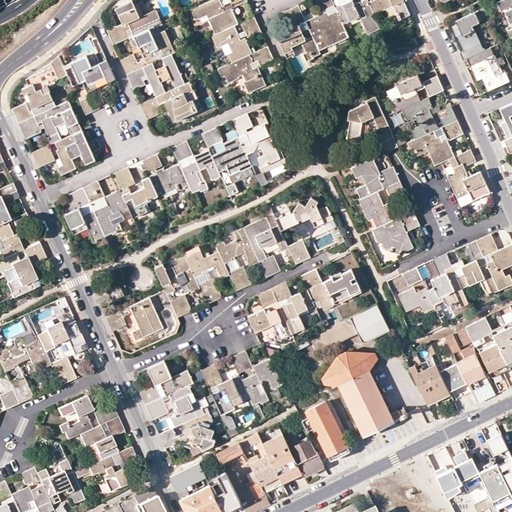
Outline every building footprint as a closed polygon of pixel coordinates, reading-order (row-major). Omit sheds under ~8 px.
[(116,8),(123,23),(127,21),(130,28),(133,35),(153,26),(162,22),(155,9),(139,16),(132,0),(116,8)] [(207,14),(216,34),(233,26),(238,24),(231,8),(225,11),(219,0),(210,0),(200,5),(191,9),(195,19),(207,14)] [(309,27),(319,49),(349,36),(343,23),(335,7),(332,1),(332,0),(321,0),(327,11),(321,13),(306,20),(309,27)] [(315,0),(321,13),(327,11),(321,0),(315,0)] [(374,14),(368,0),(351,0),(335,7),(343,23),(360,15),(367,32),(380,27),(374,14)] [(368,0),(374,14),(393,5),(399,18),(409,14),(402,0),(368,0)] [(511,36),(511,0),(500,0),(497,2),(502,11),(504,10),(511,28),(508,30),(511,37),(511,36)] [(290,8),(297,24),(298,23),(306,20),(298,4),(290,8)] [(283,11),(291,27),(297,24),(290,8),(283,11)] [(478,10),(456,20),(457,23),(453,25),(464,50),(460,51),(463,59),(467,57),(484,49),(472,24),(482,20),(478,10)] [(241,22),(245,31),(257,25),(254,17),(241,22)] [(306,20),(298,23),(301,30),(309,27),(306,20)] [(123,23),(107,30),(110,37),(126,30),(130,28),(127,21),(123,23)] [(319,49),(309,27),(301,30),(298,23),(297,24),(291,27),(277,33),(287,56),(295,53),(291,46),(302,41),(306,51),(303,52),(306,60),(321,54),(319,49)] [(260,31),(257,25),(245,31),(247,37),(260,31)] [(175,52),(164,30),(156,34),(153,26),(133,35),(129,37),(135,48),(139,46),(145,59),(137,62),(136,60),(123,66),(127,74),(152,63),(156,61),(153,53),(159,51),(162,58),(171,54),(175,52)] [(211,36),(217,47),(228,43),(231,52),(228,53),(232,62),(251,53),(244,38),(240,40),(233,26),(216,34),(211,36)] [(110,37),(113,44),(129,37),(126,30),(110,37)] [(243,81),(248,92),(265,84),(257,67),(253,69),(251,64),(271,54),(267,46),(251,53),(232,62),(217,68),(221,77),(225,75),(228,83),(239,78),(238,76),(242,75),(245,80),(243,81)] [(487,90),(509,81),(505,70),(495,75),(487,57),(493,54),(490,47),(484,49),(467,57),(477,79),(482,77),(487,90)] [(120,59),(123,66),(136,60),(133,54),(120,59)] [(146,75),(156,96),(165,92),(161,82),(171,78),(175,88),(185,83),(171,54),(162,58),(165,65),(155,69),(152,63),(127,74),(130,82),(142,77),(146,75)] [(273,60),(271,54),(251,64),(253,69),(257,67),(273,60)] [(77,96),(86,115),(93,111),(87,97),(89,96),(87,92),(115,79),(107,60),(92,67),(86,55),(63,66),(67,73),(77,96)] [(55,82),(54,80),(67,73),(63,66),(60,59),(44,67),(45,70),(26,79),(29,85),(22,88),(32,110),(29,112),(28,109),(14,115),(18,123),(55,106),(48,91),(50,91),(48,85),(55,82)] [(440,75),(443,86),(449,84),(446,73),(440,75)] [(402,108),(420,99),(414,86),(422,83),(418,74),(397,83),(402,96),(392,101),(396,111),(402,108)] [(426,86),(439,80),(437,75),(424,81),(426,86)] [(142,77),(130,82),(133,89),(145,84),(142,77)] [(430,95),(443,89),(439,80),(426,86),(430,95)] [(165,101),(174,121),(197,110),(192,99),(197,97),(194,90),(193,90),(188,82),(185,83),(175,88),(165,92),(156,96),(140,104),(143,111),(159,104),(165,101)] [(87,97),(93,111),(100,108),(93,94),(89,96),(87,97)] [(384,116),(375,95),(366,99),(367,102),(349,110),(348,118),(350,119),(348,138),(360,139),(362,120),(373,115),(379,128),(380,127),(382,132),(383,133),(390,149),(398,146),(384,116)] [(208,108),(216,105),(212,96),(204,98),(208,108)] [(420,99),(402,108),(407,119),(415,115),(419,125),(411,129),(415,138),(438,128),(429,108),(433,106),(428,96),(420,99)] [(81,130),(68,100),(55,106),(18,123),(21,131),(38,124),(42,122),(49,136),(44,138),(47,146),(55,142),(61,139),(55,125),(65,121),(71,135),(81,130)] [(511,101),(500,107),(506,120),(501,122),(508,138),(504,139),(507,146),(511,143),(511,101)] [(11,109),(14,115),(28,109),(25,102),(11,109)] [(159,104),(143,111),(147,119),(163,112),(159,104)] [(440,117),(453,111),(450,105),(437,111),(440,117)] [(443,125),(457,119),(453,111),(440,117),(443,125)] [(246,113),(239,116),(245,128),(252,125),(246,113)] [(238,136),(246,154),(261,147),(264,154),(257,157),(261,166),(279,158),(264,124),(255,128),(257,132),(249,136),(245,128),(239,116),(231,120),(238,136)] [(438,128),(415,138),(407,142),(414,156),(427,150),(434,165),(441,162),(449,158),(455,156),(448,140),(445,134),(460,127),(457,119),(443,125),(438,128)] [(38,124),(21,131),(25,139),(41,131),(38,124)] [(210,129),(214,138),(220,135),(216,127),(210,129)] [(460,127),(445,134),(448,140),(463,133),(460,127)] [(220,135),(214,138),(210,129),(201,133),(208,149),(218,171),(227,167),(230,174),(239,169),(240,171),(251,165),(246,154),(238,136),(226,142),(224,139),(222,140),(220,135)] [(94,160),(81,130),(71,135),(61,139),(55,142),(58,149),(56,150),(62,165),(57,167),(61,175),(75,168),(71,159),(81,154),(86,164),(94,160)] [(383,152),(390,149),(383,133),(376,136),(383,152)] [(179,143),(186,157),(192,154),(186,140),(179,143)] [(171,147),(178,161),(186,157),(179,143),(171,147)] [(32,153),(35,160),(51,153),(47,146),(32,153)] [(189,184),(192,192),(200,188),(201,190),(208,187),(204,180),(201,181),(196,171),(206,167),(212,179),(220,176),(218,171),(208,149),(194,156),(196,161),(181,168),(189,184)] [(475,160),(470,149),(455,156),(459,165),(462,163),(464,165),(475,160)] [(51,153),(35,160),(38,167),(54,160),(51,153)] [(150,156),(155,168),(161,165),(156,154),(150,156)] [(194,156),(192,154),(186,157),(178,161),(179,163),(181,168),(196,161),(194,156)] [(402,162),(399,154),(391,157),(393,165),(402,162)] [(149,176),(157,193),(160,192),(162,194),(179,186),(180,189),(184,188),(183,186),(189,184),(181,168),(179,163),(163,169),(163,168),(156,170),(155,168),(150,156),(142,160),(149,176)] [(449,158),(453,167),(459,165),(455,156),(449,158)] [(373,157),(351,167),(356,176),(362,174),(366,182),(356,187),(361,198),(371,194),(377,191),(386,187),(400,181),(396,172),(384,178),(385,180),(382,182),(379,175),(381,174),(373,157)] [(447,175),(457,198),(469,192),(473,200),(490,192),(480,170),(468,176),(464,165),(462,163),(459,165),(453,167),(455,171),(447,175)] [(396,172),(393,165),(381,170),(384,178),(396,172)] [(121,170),(128,185),(134,182),(127,167),(121,170)] [(128,209),(132,218),(147,211),(143,202),(158,195),(157,193),(149,176),(141,179),(144,186),(131,192),(128,185),(121,170),(112,174),(119,189),(128,209)] [(91,183),(98,199),(104,196),(97,180),(91,183)] [(400,181),(386,187),(390,195),(404,189),(400,181)] [(0,224),(6,222),(10,220),(2,204),(0,198),(0,197),(15,191),(12,183),(0,188),(0,224)] [(83,187),(105,235),(112,232),(113,233),(121,229),(118,221),(113,223),(109,215),(120,210),(121,213),(128,209),(119,189),(104,196),(98,199),(91,183),(83,187)] [(105,235),(83,187),(76,190),(83,206),(76,209),(65,214),(74,233),(88,227),(94,241),(105,236),(105,235)] [(406,194),(404,189),(390,195),(392,200),(406,194)] [(69,193),(76,209),(83,206),(76,190),(69,193)] [(15,191),(0,197),(0,198),(2,204),(18,197),(15,191)] [(361,198),(359,199),(369,219),(373,218),(377,227),(400,216),(392,200),(383,204),(377,191),(371,194),(361,198)] [(314,226),(333,217),(327,204),(317,209),(315,205),(317,201),(310,197),(305,205),(298,202),(292,211),(293,212),(290,213),(288,209),(280,213),(281,215),(275,218),(277,224),(280,230),(309,216),(314,226)] [(400,216),(377,227),(373,229),(378,241),(382,242),(385,248),(399,253),(400,250),(403,251),(413,246),(406,230),(404,225),(417,219),(414,210),(400,216)] [(26,213),(12,219),(16,226),(29,220),(26,213)] [(259,261),(266,277),(276,272),(268,256),(266,258),(261,247),(276,240),(281,251),(288,248),(287,246),(280,230),(277,224),(270,228),(265,217),(243,227),(259,261)] [(417,219),(404,225),(406,230),(420,224),(417,219)] [(29,220),(16,226),(19,233),(32,227),(29,220)] [(6,222),(0,224),(0,238),(4,248),(0,250),(0,252),(3,258),(15,253),(22,250),(23,249),(16,233),(12,235),(6,222)] [(218,251),(224,263),(232,259),(231,257),(243,252),(249,266),(259,261),(243,227),(234,231),(237,238),(225,244),(223,241),(215,244),(218,251)] [(484,236),(491,252),(498,249),(491,233),(484,236)] [(476,239),(483,256),(491,252),(484,236),(476,239)] [(49,257),(56,253),(46,237),(39,241),(49,257)] [(296,242),(304,259),(310,257),(302,239),(296,242)] [(499,289),(487,263),(480,266),(477,259),(483,256),(476,239),(467,243),(475,260),(463,265),(461,266),(465,273),(457,276),(462,287),(480,279),(487,294),(499,289)] [(39,242),(23,249),(22,250),(25,256),(26,256),(26,257),(42,250),(39,242)] [(288,248),(295,264),(304,259),(296,242),(287,246),(288,248)] [(487,263),(499,289),(511,282),(511,279),(509,274),(506,275),(502,268),(511,263),(511,242),(498,249),(491,252),(494,259),(487,263)] [(199,287),(207,304),(216,299),(207,280),(204,273),(203,273),(202,271),(215,265),(221,278),(229,274),(228,272),(224,263),(218,251),(204,258),(198,246),(184,252),(185,256),(199,287)] [(42,250),(26,257),(30,264),(46,257),(42,250)] [(491,252),(483,256),(487,263),(494,259),(491,252)] [(7,282),(13,297),(39,285),(30,264),(26,257),(26,256),(25,256),(18,259),(15,253),(3,258),(0,259),(0,276),(3,275),(2,271),(12,267),(17,278),(7,282)] [(452,266),(446,253),(439,256),(447,272),(439,275),(431,279),(435,286),(428,289),(434,304),(443,300),(441,295),(451,291),(455,299),(449,301),(453,310),(469,302),(462,287),(457,276),(452,266)] [(268,256),(276,272),(280,271),(273,254),(268,256)] [(155,267),(166,293),(174,290),(173,287),(187,281),(192,291),(199,287),(185,256),(177,259),(179,263),(165,269),(162,263),(155,267)] [(432,259),(439,275),(447,272),(439,256),(432,259)] [(462,261),(452,266),(457,276),(465,273),(461,266),(463,265),(462,261)] [(236,269),(244,287),(251,284),(243,265),(236,269)] [(417,266),(407,271),(412,284),(423,279),(417,266)] [(310,270),(317,284),(322,282),(315,268),(310,270)] [(229,274),(236,290),(244,287),(236,269),(228,272),(229,274)] [(306,288),(312,301),(318,299),(323,310),(351,297),(351,296),(360,291),(350,269),(341,273),(340,272),(331,276),(332,277),(322,282),(317,284),(310,270),(300,275),(306,288)] [(412,284),(407,271),(403,272),(409,285),(412,284)] [(207,280),(216,299),(221,297),(212,278),(207,280)] [(278,285),(284,298),(290,296),(291,295),(285,282),(278,285)] [(271,289),(277,302),(284,298),(278,285),(271,289)] [(107,290),(111,300),(123,294),(119,286),(107,290)] [(434,304),(428,289),(427,287),(416,292),(414,287),(399,293),(407,310),(421,304),(425,311),(436,306),(434,304)] [(279,307),(292,333),(304,327),(297,312),(314,304),(312,301),(306,288),(291,295),(290,296),(292,300),(279,307)] [(277,302),(271,289),(264,292),(270,305),(277,302)] [(270,305),(264,292),(256,295),(261,303),(263,308),(264,307),(270,305)] [(177,297),(185,314),(192,311),(184,294),(177,297)] [(162,327),(148,297),(140,301),(106,317),(112,330),(126,324),(122,316),(132,311),(139,327),(132,331),(136,339),(162,327)] [(170,300),(177,317),(185,314),(177,297),(170,300)] [(247,315),(255,331),(272,324),(278,339),(292,333),(279,307),(266,312),(264,307),(263,308),(261,303),(251,308),(253,312),(247,315)] [(389,330),(376,303),(325,328),(309,336),(317,352),(357,333),(361,341),(366,341),(389,330)] [(466,326),(473,341),(493,331),(492,329),(485,316),(466,326)] [(493,331),(494,333),(511,323),(511,319),(492,329),(493,331)] [(87,348),(74,320),(61,326),(59,321),(45,327),(46,329),(37,334),(44,351),(53,346),(52,344),(67,337),(75,354),(87,348)] [(498,341),(507,360),(511,358),(511,323),(494,333),(498,341)] [(473,341),(466,326),(457,330),(465,345),(473,341)] [(445,336),(453,352),(460,348),(453,332),(445,336)] [(0,362),(4,371),(13,366),(11,362),(15,360),(16,363),(29,357),(35,371),(50,364),(49,363),(44,351),(37,334),(33,335),(33,337),(22,342),(20,338),(13,341),(14,344),(0,350),(0,362)] [(507,360),(498,341),(481,350),(491,370),(508,362),(507,360)] [(467,381),(471,390),(474,389),(479,401),(494,393),(475,352),(473,353),(470,346),(454,354),(455,357),(467,381)] [(239,352),(247,368),(252,366),(244,350),(239,352)] [(230,356),(237,373),(247,368),(239,352),(230,356)] [(393,415),(371,371),(379,360),(376,354),(349,352),(341,356),(325,378),(327,383),(340,386),(364,436),(402,417),(399,412),(393,415)] [(59,359),(69,381),(75,378),(76,378),(66,356),(59,359)] [(443,377),(449,390),(467,381),(455,357),(452,358),(454,363),(443,368),(440,363),(437,365),(443,377)] [(246,391),(252,404),(259,401),(260,402),(268,399),(264,391),(260,393),(256,384),(268,379),(272,388),(282,383),(269,358),(252,366),(256,373),(241,380),(246,391)] [(50,364),(60,385),(69,381),(59,359),(49,363),(50,364)] [(154,383),(155,384),(159,382),(165,395),(169,393),(188,385),(193,382),(187,369),(172,377),(164,360),(147,367),(154,383)] [(509,365),(508,362),(491,370),(494,376),(511,368),(509,365)] [(449,390),(443,377),(437,365),(435,363),(418,372),(413,374),(428,405),(451,394),(449,390)] [(208,366),(218,389),(224,386),(222,382),(214,364),(208,366)] [(414,364),(409,367),(413,374),(418,372),(414,364)] [(220,414),(223,413),(234,407),(230,398),(246,391),(241,380),(238,375),(222,382),(224,386),(218,389),(208,366),(200,370),(204,377),(218,407),(220,414)] [(18,403),(12,389),(9,382),(5,373),(0,375),(0,381),(5,392),(11,406),(18,403)] [(18,378),(28,399),(33,397),(22,375),(18,378)] [(18,403),(28,399),(18,378),(9,382),(12,389),(18,403)] [(139,390),(141,395),(157,388),(155,384),(154,383),(139,390)] [(170,417),(175,427),(182,423),(197,416),(190,401),(194,399),(188,385),(169,393),(172,402),(176,400),(182,411),(170,417)] [(141,395),(145,404),(161,397),(157,388),(141,395)] [(280,388),(271,391),(274,400),(283,396),(280,388)] [(0,393),(0,398),(5,409),(9,407),(11,406),(5,392),(0,393)] [(86,395),(57,408),(61,416),(74,410),(78,421),(68,425),(67,422),(59,425),(62,432),(64,431),(68,438),(79,434),(92,428),(85,413),(92,409),(86,395)] [(145,404),(149,412),(165,405),(161,397),(145,404)] [(346,442),(325,399),(305,408),(309,415),(301,419),(307,432),(315,428),(330,459),(349,450),(346,442)] [(112,405),(110,401),(92,409),(96,416),(113,408),(112,405)] [(165,405),(149,412),(150,414),(152,419),(168,412),(165,405)] [(117,417),(113,408),(96,416),(100,424),(104,422),(117,417)] [(181,440),(183,445),(195,450),(197,453),(213,445),(214,439),(211,438),(213,429),(209,428),(212,419),(208,411),(197,416),(182,423),(186,431),(178,434),(181,440)] [(231,417),(228,415),(225,416),(223,413),(220,414),(228,430),(234,427),(235,426),(231,417)] [(117,417),(104,422),(108,429),(120,423),(117,417)] [(108,429),(104,422),(100,424),(105,437),(110,435),(124,431),(120,423),(108,429)] [(92,428),(79,434),(85,447),(87,446),(94,443),(101,459),(111,455),(117,452),(110,435),(105,437),(100,424),(92,428)] [(230,436),(237,433),(234,427),(228,430),(230,436)] [(159,434),(162,442),(175,436),(172,428),(159,434)] [(261,485),(264,492),(282,483),(279,476),(263,442),(258,432),(239,442),(244,452),(245,455),(251,452),(249,446),(255,443),(262,456),(259,458),(257,454),(247,458),(249,462),(251,467),(261,485)] [(279,476),(282,483),(302,473),(289,446),(282,432),(263,442),(279,476)] [(511,451),(503,433),(488,440),(498,462),(511,489),(511,451)] [(175,436),(162,442),(165,447),(181,440),(178,434),(175,436)] [(37,435),(33,448),(47,453),(52,440),(37,435)] [(302,473),(303,475),(323,466),(309,436),(289,446),(302,473)] [(217,453),(222,463),(244,452),(239,442),(217,453)] [(94,443),(87,446),(94,463),(101,459),(94,443)] [(130,446),(117,452),(121,459),(134,453),(130,446)] [(465,485),(474,504),(490,496),(482,480),(485,479),(481,471),(479,471),(475,463),(473,464),(466,450),(455,455),(462,469),(461,470),(468,483),(465,485)] [(121,459),(124,467),(137,461),(134,453),(121,459)] [(94,463),(88,465),(92,474),(98,472),(100,476),(102,475),(109,490),(130,481),(124,467),(117,469),(112,472),(110,466),(115,464),(111,455),(101,459),(94,463)] [(71,471),(66,458),(57,462),(61,470),(56,473),(58,477),(71,471)] [(208,479),(199,462),(170,477),(187,511),(224,511),(224,510),(208,479)] [(485,479),(500,509),(511,502),(511,489),(498,462),(481,471),(485,479)] [(34,466),(26,470),(31,481),(32,484),(40,480),(36,472),(34,466)] [(241,501),(243,505),(264,495),(253,471),(246,474),(251,484),(243,487),(233,466),(225,470),(241,501)] [(447,466),(437,471),(446,491),(460,484),(452,468),(449,469),(447,466)] [(48,476),(44,468),(36,472),(40,480),(48,476)] [(26,470),(19,473),(24,483),(31,481),(26,470)] [(225,470),(208,479),(224,510),(241,501),(225,470)] [(41,484),(47,496),(55,492),(64,488),(71,504),(83,499),(72,473),(71,471),(58,477),(56,473),(48,476),(40,480),(41,484)] [(4,480),(0,481),(0,491),(3,497),(10,494),(4,480)] [(13,500),(18,511),(19,511),(28,508),(26,502),(32,499),(35,498),(37,504),(35,506),(37,511),(46,511),(53,509),(51,504),(47,496),(41,484),(29,489),(27,486),(10,494),(13,500)] [(460,484),(446,491),(449,497),(462,488),(460,484)] [(163,511),(151,486),(133,495),(141,511),(163,511)] [(59,500),(55,492),(47,496),(51,504),(59,500)] [(264,495),(243,505),(246,511),(248,511),(268,502),(264,495)] [(0,511),(18,511),(13,500),(0,505),(0,511)]
